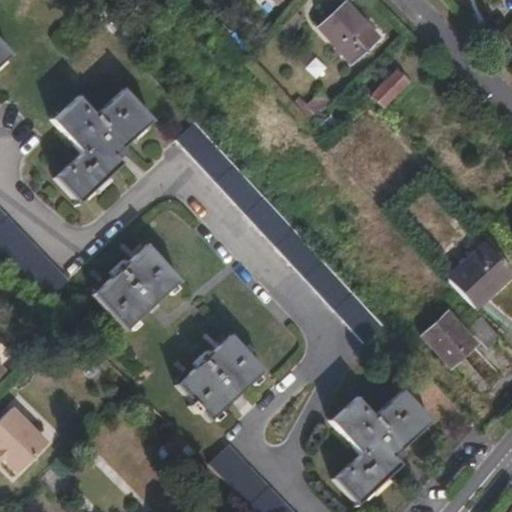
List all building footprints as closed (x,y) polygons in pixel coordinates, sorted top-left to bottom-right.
[(345,67),(370,42),(337,8),(311,33),(345,67)] [(0,64),(10,56),(0,44),(0,64)] [(381,105),(407,79),(396,67),(370,94),(381,105)] [(113,155),(151,120),(122,88),(94,114),(77,96),(52,120),(82,153),(54,178),(78,203),(120,163),(113,155)] [(358,343),(379,324),(192,121),(169,140),(170,141),(358,343)] [(46,299),(65,279),(0,211),(0,250),(8,259),(46,299)] [(471,307),(510,271),(481,240),(443,276),(460,295),(471,307)] [(124,331),(176,282),(142,246),(91,296),(124,331)] [(449,364),(472,342),(443,312),(420,335),(449,364)] [(486,347),(498,335),(479,315),(466,326),(486,347)] [(210,422),(261,372),(229,338),(177,387),(190,402),(185,407),(194,415),(199,411),(210,422)] [(387,459),(425,424),(395,392),(368,416),(352,399),(325,423),(357,457),(331,481),(353,506),(395,468),(387,459)] [(0,461),(11,472),(41,442),(5,406),(0,411),(0,461)] [(169,454),(183,440),(172,429),(158,443),(169,454)] [(292,511),(227,445),(206,464),(252,511),(292,511)]
